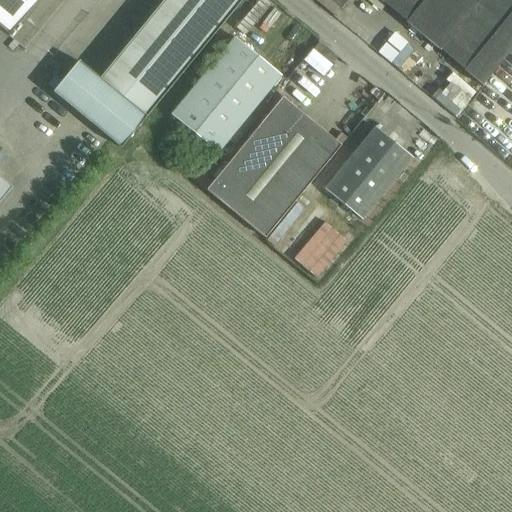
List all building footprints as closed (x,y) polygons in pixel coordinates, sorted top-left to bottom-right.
[(0,0),(0,28),(9,36),(38,0),(0,0)] [(78,62),(62,82),(53,93),(120,148),(146,116),(242,0),(165,0),(99,80),(78,62)] [(511,0),(373,0),(480,88),(511,49),(511,0)] [(381,49),(377,53),(390,64),(393,59),(407,43),(394,33),(381,49)] [(234,40),(169,117),(216,155),(280,79),(234,40)] [(280,100),(204,192),(262,241),(338,148),(280,100)] [(373,130),(322,192),(358,223),(409,161),(373,130)] [(0,178),(0,202),(12,188),(0,178)]
